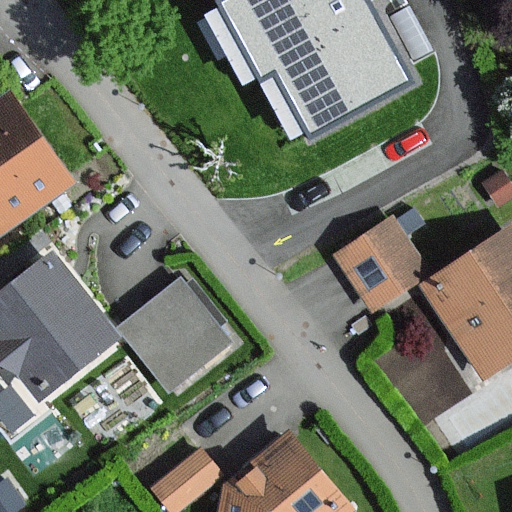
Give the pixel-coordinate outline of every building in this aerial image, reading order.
[(412,83),(367,0),(230,0),(222,4),(263,80),(278,72),(312,137),(412,83)] [(0,231),(71,182),(11,96),(0,103),(0,231)] [(424,274),(385,219),(338,252),(377,307),(424,274)] [(511,236),(508,231),(425,286),(457,334),(486,377),(500,368),(511,359),(511,236)] [(116,336),(49,255),(0,295),(0,346),(42,397),(116,336)] [(225,340),(177,281),(123,324),(171,384),(225,340)] [(349,511),(358,505),(290,431),(225,489),(219,511),(349,511)] [(173,511),(219,474),(200,451),(154,489),(172,511),(173,511)]
